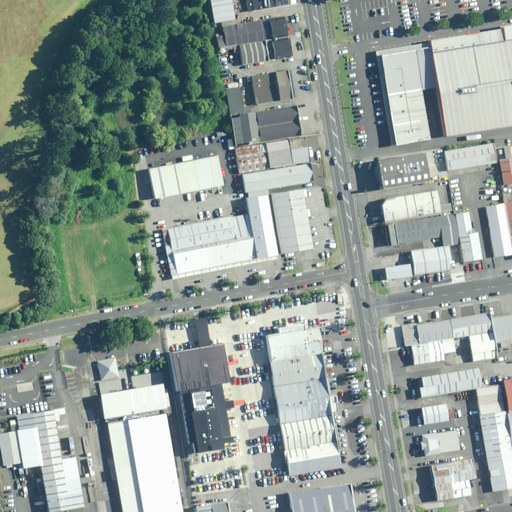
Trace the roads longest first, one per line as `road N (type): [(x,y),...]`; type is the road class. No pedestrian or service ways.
road 1 (residential): [(359,270),(0,339)]
road 2 (secondary): [(312,0),(359,270)]
road 3 (secondary): [(367,307),(399,511)]
road 4 (residential): [(511,284),(367,307)]
